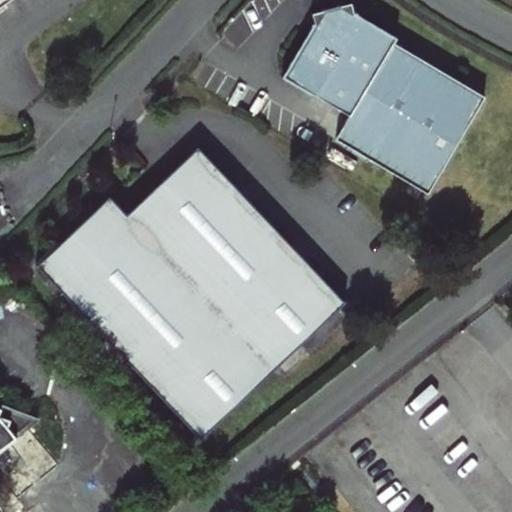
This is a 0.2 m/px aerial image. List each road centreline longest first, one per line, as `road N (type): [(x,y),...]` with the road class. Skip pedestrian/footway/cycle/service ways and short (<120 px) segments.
road 1 (residential): [(511,257),(196,511)]
road 2 (residential): [(201,0),(0,202)]
